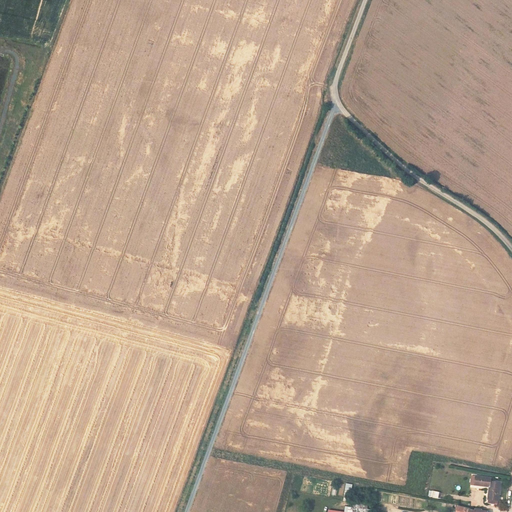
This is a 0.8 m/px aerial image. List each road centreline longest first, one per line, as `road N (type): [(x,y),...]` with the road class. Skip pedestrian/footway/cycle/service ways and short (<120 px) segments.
road 1 (track): [(337,103),(186,511)]
road 2 (unclassified): [(511,248),(407,171),(337,103),(335,83),(365,0)]
